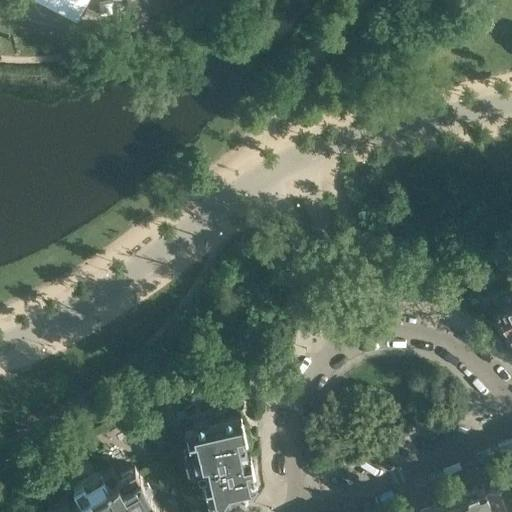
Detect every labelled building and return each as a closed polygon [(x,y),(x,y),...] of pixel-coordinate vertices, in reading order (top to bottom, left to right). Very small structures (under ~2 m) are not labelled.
[(147,0),(156,16),(188,0),(147,0)] [(511,283),(490,295),(497,307),(496,308),(511,339),(511,283)] [(247,456),(247,455),(242,435),(245,435),(244,430),(246,430),(248,426),(247,419),(243,416),(241,417),(240,413),(185,425),(186,430),(188,441),(178,443),(187,465),(192,468),(201,466),(247,456)] [(188,468),(175,447),(167,452),(177,471),(188,468)] [(255,482),(251,466),(253,466),(250,454),(247,455),(247,456),(201,466),(203,475),(206,490),(207,490),(208,499),(210,498),(217,503),(217,504),(226,502),(232,493),(250,489),(252,490),(256,483),(255,482)] [(162,511),(139,472),(135,464),(106,480),(124,511),(162,511)] [(124,511),(106,480),(100,469),(73,484),(79,496),(88,511),(124,511)] [(511,511),(511,473),(511,472),(484,483),(495,511),(511,511)] [(495,511),(484,483),(459,493),(466,511),(495,511)] [(466,511),(459,493),(433,504),(415,511),(466,511)] [(88,511),(79,496),(51,511),(88,511)]
